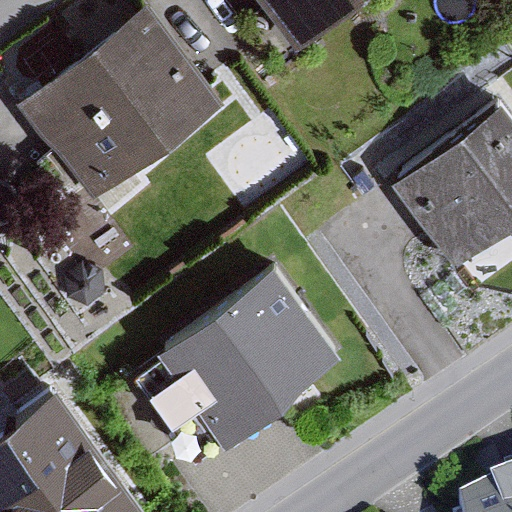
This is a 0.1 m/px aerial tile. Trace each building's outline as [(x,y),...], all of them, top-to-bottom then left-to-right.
[(263,0),(267,3),(250,17),(287,64),(317,39),(314,35),(357,0),(263,0)] [(148,4),(20,103),(94,199),(222,100),(148,4)] [(511,117),(500,101),(391,181),(457,269),(511,228),(511,117)] [(273,263),(157,349),(162,355),(135,375),(195,456),(222,436),(226,443),(343,356),(273,263)] [(148,511),(55,387),(0,428),(0,511),(148,511)] [(511,511),(511,489),(491,498),(463,511),(511,511)]
